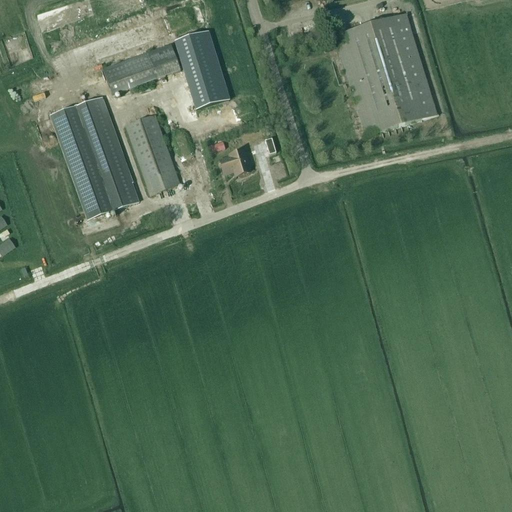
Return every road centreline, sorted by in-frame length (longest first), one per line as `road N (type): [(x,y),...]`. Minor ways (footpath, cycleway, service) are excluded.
road 1 (unclassified): [(92,263),(309,181),(252,0)]
road 2 (track): [(309,181),(511,137)]
